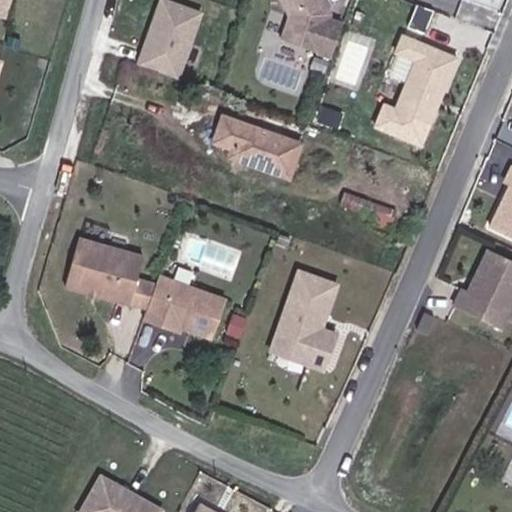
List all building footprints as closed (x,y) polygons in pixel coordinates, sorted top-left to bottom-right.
[(160,0),(156,0),(136,64),(175,78),(197,12),(160,0)] [(336,56),(347,22),(332,17),(335,14),(327,0),(285,0),(294,16),(286,40),(336,56)] [(463,59),(402,34),(393,56),(412,64),(394,109),(381,104),(371,128),(426,150),(463,59)] [(296,180),(307,147),(229,120),(221,146),(239,152),(236,160),(296,180)] [(511,168),(507,181),(511,182),(511,183),(493,227),(511,235),(511,168)] [(73,246),(63,290),(127,307),(137,261),(73,246)] [(511,316),(511,257),(492,249),(473,293),(468,291),(461,307),(507,327),(511,316)] [(333,285),(295,273),(272,347),(309,358),(307,365),(323,371),(334,334),(319,329),(333,285)] [(224,298),(157,277),(143,321),(179,332),(181,327),(211,337),(224,298)] [(442,316),(430,310),(423,328),(435,333),(442,316)] [(309,358),(272,347),(270,354),(307,365),(309,358)] [(166,511),(167,510),(93,474),(74,511),(166,511)]
